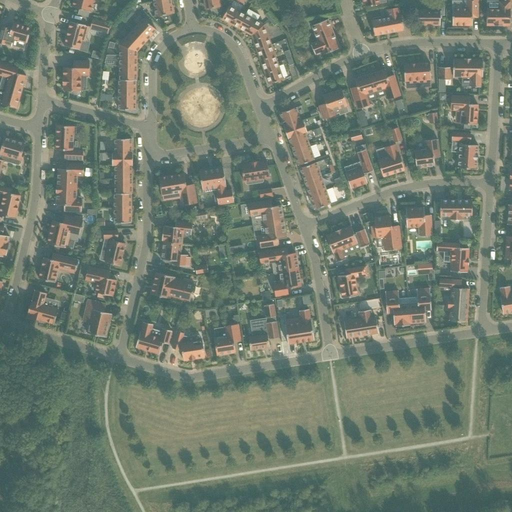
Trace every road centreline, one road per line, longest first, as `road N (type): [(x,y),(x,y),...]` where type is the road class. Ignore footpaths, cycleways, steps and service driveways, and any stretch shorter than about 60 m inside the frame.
road 1 (residential): [(119,359),(192,378),(329,355)]
road 2 (residential): [(119,359),(147,239),(148,156)]
road 3 (residential): [(6,323),(33,205),(38,123)]
road 4 (residential): [(489,190),(398,194),(304,227)]
road 5 (residential): [(329,355),(481,332)]
road 6 (residential): [(489,190),(500,43)]
road 7 (residential): [(481,332),(489,190)]
road 8 (residential): [(360,54),(409,42),(500,43)]
road 9 (residential): [(304,227),(329,355)]
road 10 (residential): [(272,141),(148,156)]
